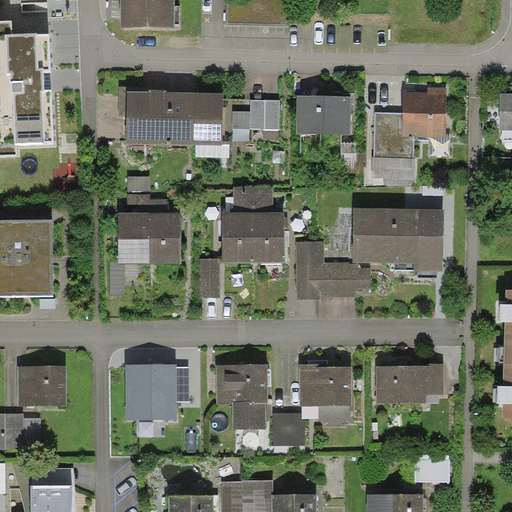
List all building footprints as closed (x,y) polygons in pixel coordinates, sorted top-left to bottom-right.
[(120,0),(120,27),(174,28),(174,0),(120,0)] [(290,0),(227,0),(227,24),(290,26),(290,0)] [(51,83),(50,34),(12,35),(11,22),(0,22),(0,157),(16,157),(16,147),(45,146),(45,144),(52,144),(51,83)] [(119,116),(127,116),(126,143),(196,144),(222,145),(223,92),(137,91),(137,87),(119,87),(119,116)] [(428,92),(404,91),(403,113),(402,136),(423,137),(446,138),(448,88),(428,87),(428,92)] [(511,93),(500,93),(499,130),(511,130),(511,93)] [(351,96),(297,95),(297,133),(351,134),(351,96)] [(280,100),(251,100),(250,112),(250,129),(280,130),(280,100)] [(250,112),(233,111),(233,129),(250,129),(250,112)] [(402,136),(403,113),(375,112),(374,157),(372,157),(372,177),(415,178),(415,157),(422,157),(423,137),(402,136)] [(230,145),(222,145),(196,144),(195,157),(229,158),(230,145)] [(128,176),(128,191),(150,192),(151,176),(128,176)] [(273,185),(254,186),(254,262),(285,262),(285,212),(274,212),(273,185)] [(254,186),(233,186),(234,213),(223,213),(223,263),(254,262),(254,186)] [(128,194),(128,213),(118,213),(118,260),(118,265),(125,265),(150,265),(150,198),(150,194),(128,194)] [(150,198),(150,265),(181,264),(181,212),(170,213),(170,205),(165,198),(150,198)] [(444,209),(354,208),(353,261),(353,263),(371,262),(414,263),(414,271),(443,271),(444,209)] [(52,220),(0,220),(0,296),(52,296),(52,220)] [(324,241),(297,241),(297,299),(320,299),(320,296),(359,296),(359,287),(372,287),(371,262),(353,263),(353,261),(325,261),(324,241)] [(220,258),(200,258),(201,298),(221,297),(220,258)] [(125,295),(125,265),(118,265),(118,260),(110,260),(110,295),(125,295)] [(511,289),(505,289),(505,303),(500,303),(499,321),(505,321),(504,347),(500,346),(499,361),(504,361),(503,386),(498,386),(498,402),(503,403),(503,418),(511,418),(511,289)] [(428,365),(376,366),(377,403),(427,403),(427,394),(445,394),(444,363),(428,363),(428,365)] [(176,364),(125,364),(126,420),(177,419),(177,402),(177,367),(176,364)] [(268,364),(216,365),(216,405),(233,404),(233,430),(266,430),(266,404),(268,404),(268,364)] [(320,364),(300,364),(300,406),(318,406),(350,406),(353,405),(352,366),(320,367),(320,364)] [(66,365),(18,366),(19,406),(67,405),(66,365)] [(190,367),(177,367),(177,402),(190,402),(190,367)] [(350,421),(350,406),(318,406),(318,421),(350,421)] [(24,413),(5,413),(5,449),(41,448),(41,417),(24,417),(24,413)] [(305,413),(272,413),(273,446),(305,445),(305,413)] [(415,483),(449,483),(449,456),(415,456),(415,483)] [(31,469),(31,486),(72,485),(72,468),(31,469)] [(273,494),(273,480),(243,480),(243,481),(222,481),(222,511),(272,511),(272,494),(273,494)] [(71,511),(72,485),(31,486),(30,511),(71,511)] [(25,511),(19,488),(11,488),(10,511),(25,511)] [(273,494),(272,494),(272,511),(317,511),(318,494),(273,494)] [(424,511),(424,494),(367,494),(367,511),(424,511)] [(213,511),(213,495),(169,495),(168,511),(213,511)]
